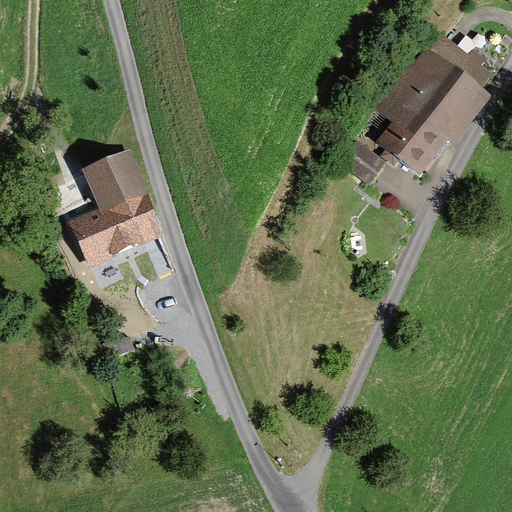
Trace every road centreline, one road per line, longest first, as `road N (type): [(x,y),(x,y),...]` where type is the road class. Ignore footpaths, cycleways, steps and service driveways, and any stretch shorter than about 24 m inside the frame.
road 1 (residential): [(108,0),(204,338),(292,511)]
road 2 (track): [(0,145),(21,120),(37,0)]
